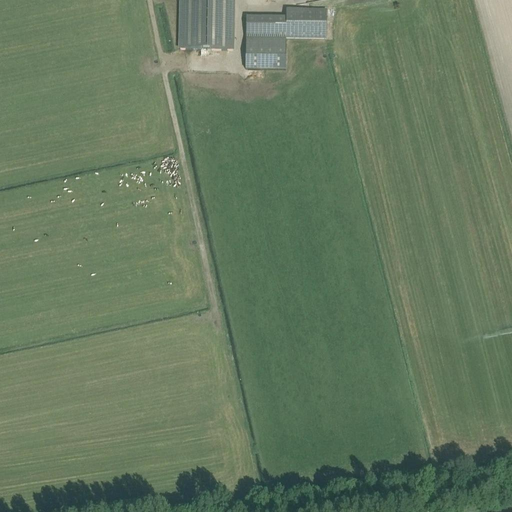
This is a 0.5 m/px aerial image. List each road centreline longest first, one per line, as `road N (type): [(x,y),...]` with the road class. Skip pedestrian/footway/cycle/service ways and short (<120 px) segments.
road 1 (track): [(148,0),(213,305)]
road 2 (unclassified): [(358,511),(511,488)]
